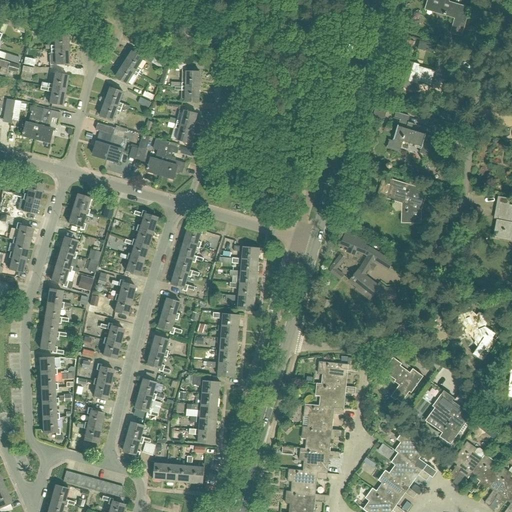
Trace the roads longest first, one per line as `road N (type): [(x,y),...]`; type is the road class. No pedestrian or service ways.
road 1 (residential): [(50,451),(29,437),(24,343),(28,302),(67,172)]
road 2 (residential): [(296,237),(220,500),(237,511)]
road 3 (residential): [(511,11),(480,90),(450,273)]
road 4 (residential): [(105,466),(175,205)]
road 5 (secondary): [(314,244),(386,0)]
road 6 (residential): [(367,0),(296,237)]
road 7 (secondary): [(237,511),(285,343)]
road 8 (residential): [(341,508),(366,340)]
road 9 (residential): [(90,78),(120,35),(107,14),(87,22),(89,71)]
road 10 (residential): [(221,115),(223,58),(244,57),(251,68),(234,101)]
